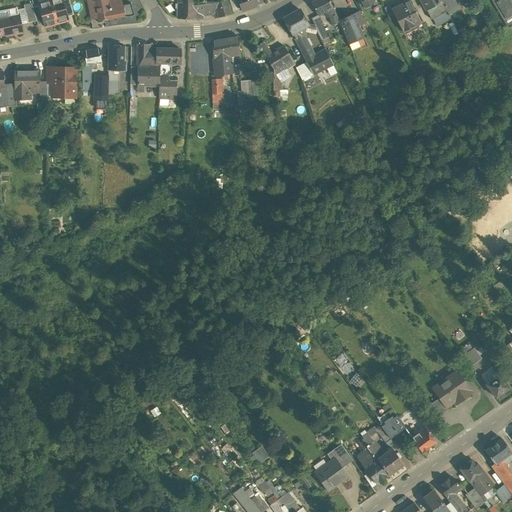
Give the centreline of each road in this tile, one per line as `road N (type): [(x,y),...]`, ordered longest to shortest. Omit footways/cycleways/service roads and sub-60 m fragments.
road 1 (secondary): [(511,409),(367,511)]
road 2 (tertiary): [(0,55),(167,32)]
road 3 (tertiary): [(167,32),(237,26),(294,0)]
